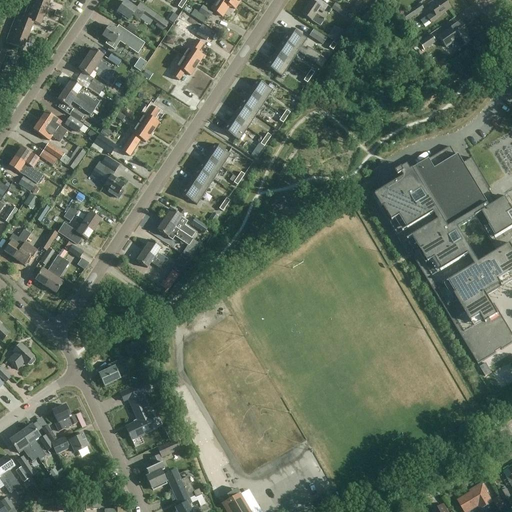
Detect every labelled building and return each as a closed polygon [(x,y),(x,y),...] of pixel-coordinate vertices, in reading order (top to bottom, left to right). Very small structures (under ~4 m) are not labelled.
[(30,0),(23,19),(16,16),(5,44),(23,51),(33,24),(40,27),(50,0),(30,0)] [(235,9),(241,0),(240,0),(221,0),(222,1),(216,10),(224,14),(230,5),(235,9)] [(323,13),(328,6),(320,1),(317,0),(314,0),(313,3),(311,2),(302,15),(320,27),(325,20),(316,14),(319,10),(323,13)] [(450,9),(443,0),(439,0),(434,4),(433,1),(427,5),(432,13),(426,17),(430,24),(437,19),(437,18),(450,9)] [(125,2),(118,12),(123,16),(121,18),(127,22),(132,16),(139,20),(143,14),(164,29),(168,24),(140,4),(136,10),(125,2)] [(357,2),(350,12),(355,15),(362,6),(357,2)] [(335,4),(332,9),(340,15),(344,18),(347,13),(344,10),(335,4)] [(420,5),(403,16),(406,22),(423,10),(420,5)] [(195,11),(198,13),(208,20),(212,13),(202,7),(201,8),(198,6),(195,11)] [(165,20),(172,25),(177,17),(170,12),(165,20)] [(175,26),(192,37),(196,31),(180,20),(175,26)] [(470,42),(465,35),(467,34),(459,22),(438,36),(445,48),(454,42),(458,50),(470,42)] [(134,33),(137,28),(130,24),(127,29),(134,33)] [(102,37),(108,41),(105,45),(114,51),(120,43),(137,54),(144,44),(139,40),(118,26),(115,30),(110,26),(102,37)] [(291,29),(282,42),(298,53),(316,64),(321,56),(308,48),(306,51),(301,48),(307,39),(291,29)] [(344,34),(338,30),(331,41),(337,45),(344,34)] [(430,36),(419,44),(424,50),(435,43),(430,36)] [(190,47),(183,57),(197,66),(203,56),(198,53),(203,45),(196,40),(191,48),(190,47)] [(282,42),(274,55),(290,65),(298,53),(282,42)] [(93,50),(86,60),(96,67),(103,57),(93,50)] [(108,60),(117,66),(121,61),(111,55),(108,60)] [(281,78),(290,65),(274,55),(266,67),(281,78)] [(316,64),(321,68),(326,60),(321,56),(316,64)] [(190,76),(197,66),(183,57),(176,67),(177,68),(172,76),(179,81),(185,73),(190,76)] [(443,60),(438,64),(434,58),(430,61),(437,71),(446,64),(443,60)] [(89,78),(93,72),(97,74),(96,76),(112,87),(116,80),(112,77),(111,77),(96,67),(86,60),(78,70),(89,78)] [(104,65),(101,70),(111,77),(112,77),(115,73),(104,65)] [(143,73),(165,88),(169,82),(146,68),(143,73)] [(128,79),(124,85),(129,89),(133,82),(128,79)] [(65,91),(94,110),(99,102),(95,100),(94,102),(83,94),(82,95),(79,93),(82,88),(72,80),(65,91)] [(90,84),(101,92),(104,87),(94,80),(90,84)] [(257,80),(248,93),(264,104),(273,91),(257,80)] [(95,94),(98,90),(92,86),(89,90),(95,94)] [(72,103),(81,109),(91,116),(94,111),(94,110),(65,91),(58,101),(69,108),(72,103)] [(240,106),(256,116),(264,104),(248,93),(240,106)] [(231,118),(247,129),(256,116),(240,106),(231,118)] [(144,116),(138,125),(152,134),(158,125),(153,122),(159,113),(151,108),(145,117),(144,116)] [(70,115),(80,122),(83,117),(73,110),(70,115)] [(45,112),(39,122),(63,138),(67,132),(59,127),(61,123),(45,112)] [(117,113),(114,117),(122,122),(124,118),(117,113)] [(64,125),(77,133),(83,125),(70,117),(64,125)] [(231,118),(223,131),(236,139),(239,142),(247,129),(231,118)] [(63,138),(39,122),(33,130),(49,141),(52,137),(60,143),(63,138)] [(152,134),(138,125),(132,135),(133,136),(127,144),(134,149),(140,140),(145,144),(152,134)] [(103,128),(99,134),(107,139),(111,133),(103,128)] [(97,136),(90,131),(87,135),(89,136),(89,138),(88,140),(92,143),(97,136)] [(99,135),(93,144),(110,155),(115,146),(99,135)] [(257,142),(260,144),(263,147),(264,147),(267,142),(263,139),(260,137),(257,142)] [(44,150),(60,161),(63,155),(48,144),(44,150)] [(214,144),(206,157),(222,168),(230,155),(214,144)] [(472,158),(464,164),(459,155),(456,157),(451,147),(411,170),(408,165),(396,172),(398,176),(370,192),(408,255),(411,254),(433,291),(478,365),(511,344),(511,333),(489,295),(511,281),(511,201),(509,197),(497,204),(489,190),(491,189),(472,158)] [(32,169),(38,160),(21,149),(15,158),(32,169)] [(81,150),(69,167),(74,171),(86,153),(81,150)] [(40,157),(53,166),(57,160),(44,151),(40,157)] [(96,180),(104,185),(104,186),(109,190),(108,192),(118,199),(123,192),(120,190),(124,185),(112,177),(119,165),(106,157),(100,165),(104,167),(96,180)] [(206,157),(198,170),(213,180),(222,168),(206,157)] [(18,173),(19,173),(23,176),(37,185),(39,185),(44,177),(32,169),(15,158),(9,167),(18,173)] [(198,170),(189,183),(205,193),(213,180),(198,170)] [(18,184),(30,192),(34,186),(22,178),(18,184)] [(181,195),(197,206),(205,193),(189,183),(181,195)] [(30,195),(23,205),(32,210),(36,205),(39,201),(30,195)] [(45,215),(50,207),(44,204),(39,211),(45,215)] [(12,207),(3,220),(8,224),(17,210),(12,207)] [(71,207),(67,212),(74,217),(78,212),(71,207)] [(164,220),(191,238),(194,233),(184,226),(187,221),(181,218),(181,217),(170,210),(164,220)] [(70,222),(74,217),(67,212),(63,218),(70,222)] [(83,223),(83,224),(93,231),(100,221),(90,213),(83,223)] [(212,214),(208,220),(213,224),(218,217),(212,214)] [(190,225),(209,238),(214,232),(195,219),(190,225)] [(193,240),(191,238),(164,220),(156,231),(167,238),(172,232),(175,234),(174,237),(188,247),(193,240)] [(87,241),(93,231),(83,224),(83,223),(79,221),(76,224),(81,227),(76,234),(87,241)] [(3,252),(14,259),(24,244),(30,235),(24,231),(23,230),(18,238),(12,235),(9,240),(11,241),(3,252)] [(51,230),(40,247),(46,251),(57,234),(51,230)] [(165,265),(168,261),(161,256),(157,254),(161,248),(150,241),(143,251),(160,262),(165,265)] [(24,244),(14,259),(24,266),(31,256),(33,257),(36,252),(24,244)] [(177,250),(189,258),(194,251),(188,247),(187,249),(181,245),(177,250)] [(83,254),(72,247),(68,253),(79,260),(83,254)] [(49,249),(40,262),(45,266),(54,253),(49,249)] [(147,268),(151,263),(162,270),(165,265),(160,262),(143,251),(136,261),(147,268)] [(34,281),(45,288),(62,261),(57,257),(46,273),(41,270),(34,281)] [(68,265),(62,261),(45,288),(55,295),(62,284),(57,281),(68,265)] [(180,274),(184,267),(176,261),(171,268),(180,274)] [(164,281),(160,286),(167,291),(178,275),(172,271),(165,281),(164,281)] [(172,290),(178,294),(182,287),(177,283),(172,290)] [(0,324),(0,340),(2,342),(9,334),(0,325),(0,324)] [(124,348),(129,358),(141,352),(137,342),(124,348)] [(31,366),(35,362),(34,360),(33,359),(34,358),(29,353),(30,352),(20,343),(12,352),(14,354),(7,361),(18,371),(24,364),(26,366),(27,365),(29,366),(31,366)] [(99,375),(103,385),(105,389),(121,382),(117,374),(127,370),(123,360),(106,367),(108,371),(99,375)] [(0,368),(0,377),(6,383),(11,378),(0,368)] [(131,441),(156,430),(150,417),(148,418),(140,399),(142,399),(140,394),(149,390),(145,383),(120,395),(123,402),(128,400),(138,422),(125,428),(131,441)] [(58,432),(77,424),(73,416),(70,418),(65,406),(52,412),(57,423),(55,424),(58,432)] [(84,412),(78,414),(83,429),(89,427),(84,412)] [(21,435),(37,458),(39,461),(45,457),(34,441),(40,437),(32,427),(29,426),(26,428),(26,431),(21,435)] [(42,430),(51,443),(56,439),(47,426),(42,430)] [(32,462),(37,458),(21,435),(10,442),(18,453),(18,454),(23,451),(28,458),(29,458),(32,462)] [(39,440),(47,451),(52,448),(50,445),(50,444),(45,436),(39,440)] [(51,445),(56,456),(73,448),(75,454),(80,451),(82,455),(84,456),(88,454),(89,452),(87,448),(88,448),(82,436),(70,442),(66,444),(64,439),(51,445)] [(177,439),(157,448),(161,457),(181,448),(177,439)] [(7,456),(0,460),(0,469),(14,491),(18,496),(23,492),(16,481),(9,471),(14,467),(7,456)] [(151,489),(165,482),(164,480),(166,479),(164,475),(163,476),(161,472),(164,470),(158,456),(151,460),(154,467),(146,471),(149,477),(146,478),(151,489)] [(17,461),(29,478),(34,475),(23,457),(17,461)] [(15,471),(23,483),(28,479),(20,468),(15,471)] [(0,480),(6,490),(9,494),(14,491),(0,469),(0,480)] [(61,469),(57,472),(61,479),(66,476),(61,469)] [(176,499),(194,492),(187,477),(180,481),(175,470),(164,475),(166,479),(164,480),(165,482),(168,481),(174,494),(170,497),(172,501),(176,499)] [(47,478),(41,483),(45,488),(51,484),(47,478)] [(480,510),(492,503),(486,493),(488,492),(483,484),(470,492),(471,494),(458,502),(464,511),(468,511),(478,506),(480,510)] [(499,493),(503,501),(511,497),(506,489),(499,493)] [(190,511),(187,505),(191,504),(192,503),(190,499),(195,497),(197,501),(200,507),(205,504),(201,496),(199,490),(194,492),(176,499),(179,506),(175,508),(176,511),(175,511),(174,511),(190,511)] [(84,492),(85,510),(99,509),(98,491),(84,492)] [(493,500),(498,510),(505,506),(499,497),(493,500)] [(503,501),(507,508),(511,504),(511,498),(511,497),(503,501)] [(7,498),(0,502),(6,511),(7,511),(14,508),(7,498)] [(224,505),(227,511),(244,511),(237,498),(224,505)]
